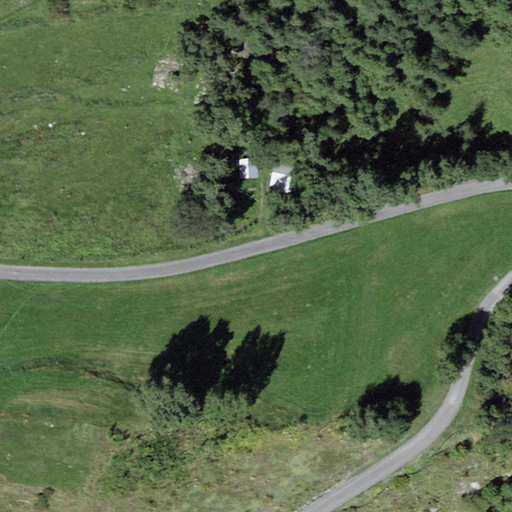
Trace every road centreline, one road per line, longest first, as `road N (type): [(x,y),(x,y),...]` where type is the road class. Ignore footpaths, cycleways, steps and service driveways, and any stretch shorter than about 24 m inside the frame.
road 1 (unclassified): [(511,182),(481,183),(164,268),(0,270)]
road 2 (unclassified): [(318,511),(425,442),(450,407),(480,324),(511,280)]
